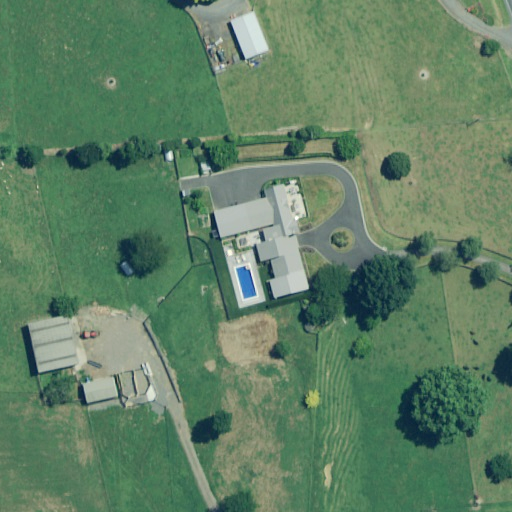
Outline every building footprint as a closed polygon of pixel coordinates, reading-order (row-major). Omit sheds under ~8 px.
[(270,52),(256,14),(233,22),(247,60),(270,52)] [(297,227),(286,186),(266,191),(268,199),(246,205),(252,231),(263,228),(267,244),(258,246),(262,263),(271,260),(276,280),(271,281),(276,299),(310,290),(300,250),(296,250),(291,229),(297,227)] [(227,229),(224,216),(216,218),(218,231),(227,229)] [(79,365),(69,317),(30,325),(40,374),(79,365)] [(119,398),(114,379),(84,385),(88,404),(119,398)]
